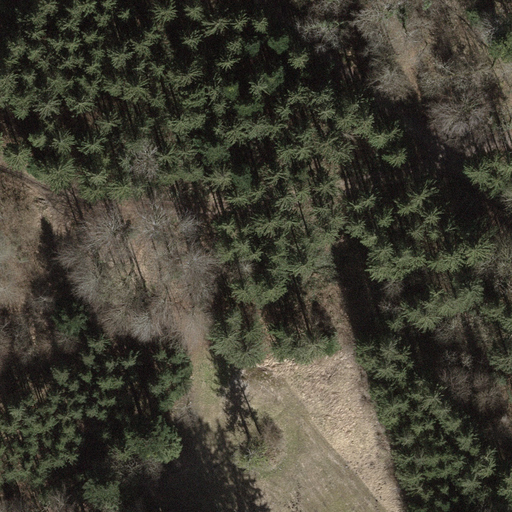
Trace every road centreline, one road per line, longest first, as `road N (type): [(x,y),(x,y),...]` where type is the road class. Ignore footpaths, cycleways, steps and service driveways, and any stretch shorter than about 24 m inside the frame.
road 1 (track): [(0,162),(109,204),(193,209),(453,162),(511,136)]
road 2 (track): [(511,206),(269,0)]
